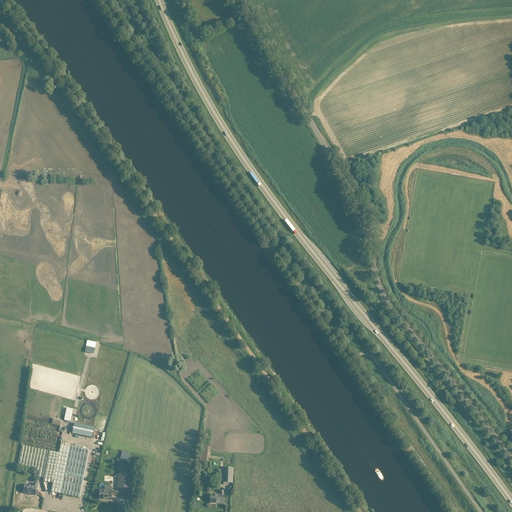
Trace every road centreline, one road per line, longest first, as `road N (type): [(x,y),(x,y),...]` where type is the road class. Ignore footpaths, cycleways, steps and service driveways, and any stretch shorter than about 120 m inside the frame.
road 1 (track): [(0,0),(360,511)]
road 2 (primary): [(511,501),(253,173),(158,0)]
road 3 (unclassified): [(511,459),(385,292),(360,203),(246,0)]
